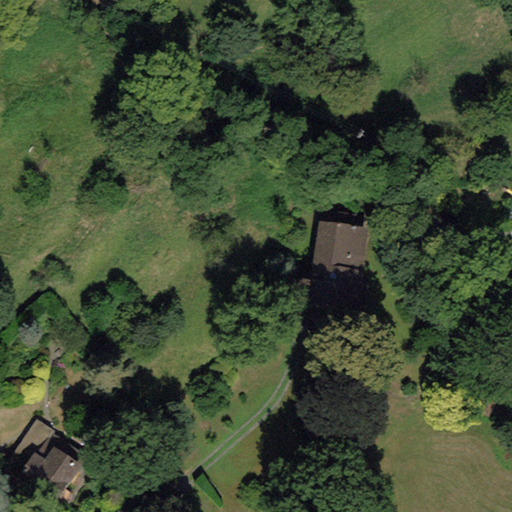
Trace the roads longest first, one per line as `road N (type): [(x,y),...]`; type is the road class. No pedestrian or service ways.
road 1 (residential): [(511,324),(460,222),(389,185),(343,196)]
road 2 (track): [(189,511),(249,423),(262,325)]
